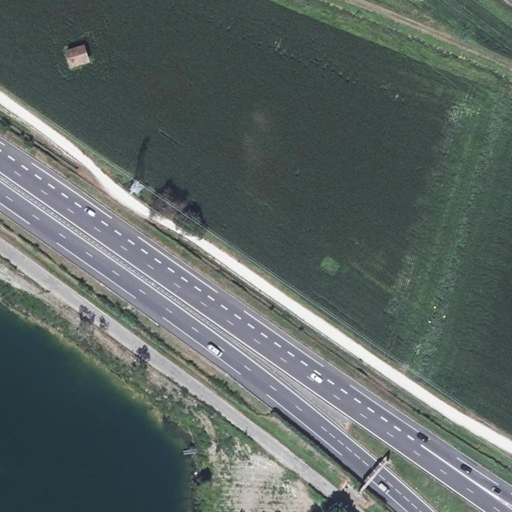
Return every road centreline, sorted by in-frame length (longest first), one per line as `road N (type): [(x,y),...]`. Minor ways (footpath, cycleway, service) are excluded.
road 1 (unclassified): [(0,94),(121,197),(511,446)]
road 2 (motorway): [(0,194),(223,352),(416,511)]
road 3 (motorway): [(409,447),(0,161)]
road 4 (unclassified): [(0,247),(354,511)]
